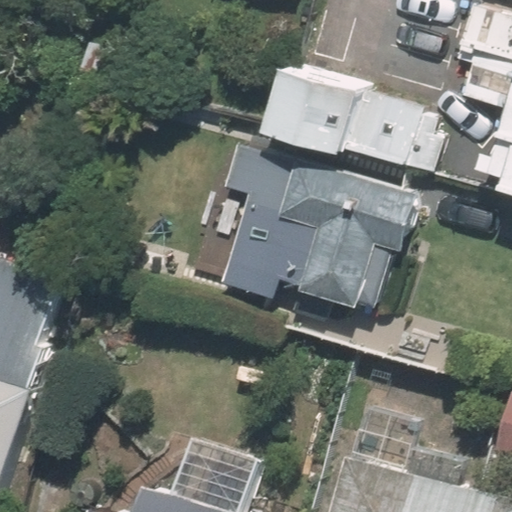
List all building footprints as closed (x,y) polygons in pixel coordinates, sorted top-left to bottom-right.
[(511,11),(480,3),(470,36),(511,48),(511,11)] [(511,120),(511,48),(470,36),(455,91),(511,105),(507,120),(509,120),(511,120)] [(439,135),(448,103),(352,76),(304,63),(288,126),(442,169),(451,138),(439,135)] [(511,176),(511,120),(509,120),(500,152),(485,149),(480,167),(511,176)] [(412,250),(427,194),(246,143),(235,184),(258,191),(234,281),(272,292),(276,277),(387,307),(403,247),(412,250)] [(5,500),(42,387),(38,387),(72,281),(0,256),(0,500),(1,498),(5,500)] [(511,511),(511,497),(361,455),(344,511),(511,511)] [(248,511),(255,491),(184,471),(178,496),(154,489),(147,511),(248,511)]
